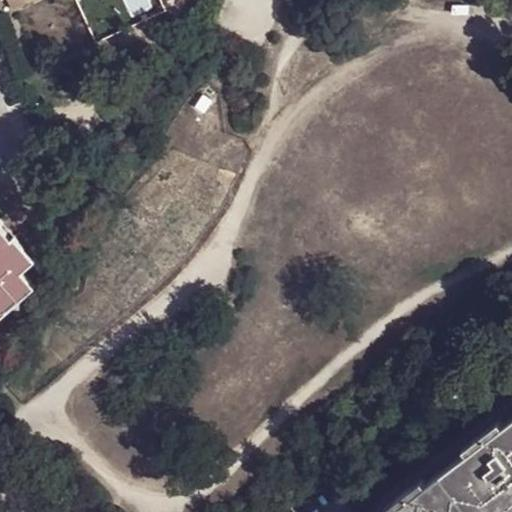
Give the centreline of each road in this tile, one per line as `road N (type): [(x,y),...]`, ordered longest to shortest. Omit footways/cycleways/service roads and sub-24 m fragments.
road 1 (track): [(508,26),(332,4),(292,43),(226,241),(202,273),(50,399)]
road 2 (track): [(50,399),(113,487),(163,508),(195,498),(396,311),(511,257)]
road 3 (primary): [(299,0),(0,500)]
